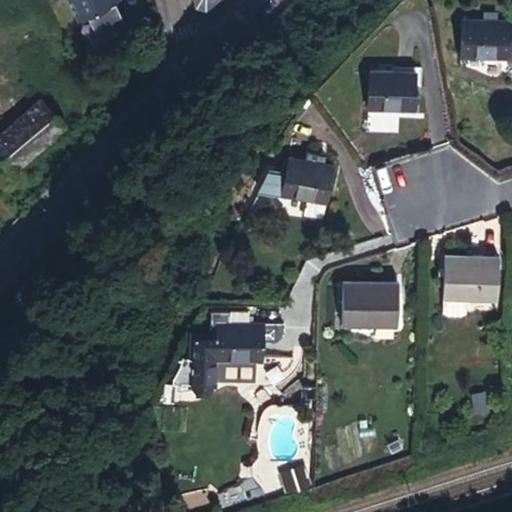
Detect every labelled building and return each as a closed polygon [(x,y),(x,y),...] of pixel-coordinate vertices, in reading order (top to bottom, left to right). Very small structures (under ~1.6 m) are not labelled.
[(69,0),(79,18),(81,18),(91,40),(125,22),(114,0),(69,0)] [(510,19),(464,16),(462,55),(508,57),(510,19)] [(414,71),(371,68),(368,104),(412,106),(414,71)] [(0,125),(0,151),(9,162),(63,119),(42,92),(0,125)] [(327,160),(283,152),(280,167),(266,164),(255,186),(299,196),(296,212),(314,216),(317,198),(319,198),(327,160)] [(484,254),(436,253),(435,306),(441,311),(454,311),(458,305),(458,291),(483,292),(484,254)] [(384,282),(333,282),(333,326),(384,326),(384,282)] [(254,325),(209,318),(203,356),(248,363),(254,325)] [(304,468),(283,466),(281,488),(303,489),(304,468)]
